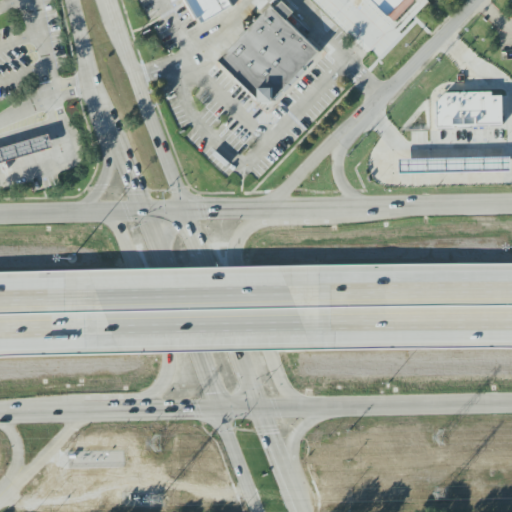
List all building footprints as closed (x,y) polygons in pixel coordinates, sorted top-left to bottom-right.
[(203,24),(188,0),(229,0),(233,5),(203,24)] [(262,102),(277,102),(322,55),(272,7),(220,61),(262,102)] [(492,97),(502,96),(503,125),(438,126),(437,103),(446,94),(492,92),(492,97)] [(50,134),(0,149),(0,166),(55,150),(50,134)] [(511,171),(399,174),(399,160),(511,157),(511,171)]
